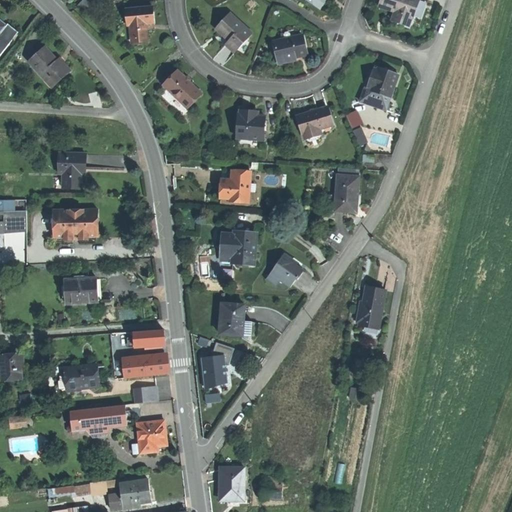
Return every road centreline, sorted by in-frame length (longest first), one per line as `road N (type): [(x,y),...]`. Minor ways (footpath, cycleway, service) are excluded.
road 1 (tertiary): [(44,0),(105,64),(139,116),(153,161),(194,461)]
road 2 (residential): [(433,63),(383,202),(209,452),(194,461)]
road 3 (residential): [(346,35),(339,57),(310,88),(255,88),(198,61),(175,0)]
road 4 (track): [(139,116),(0,107)]
